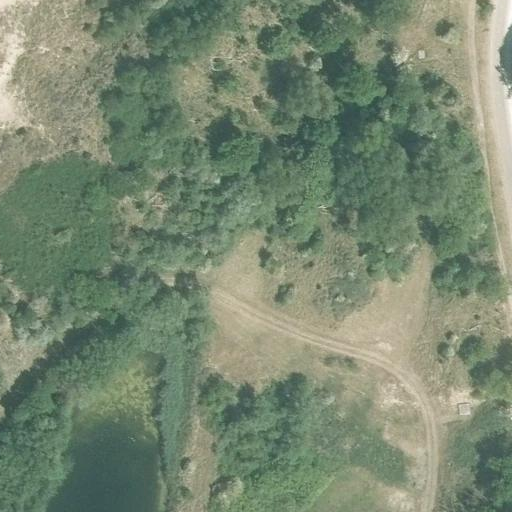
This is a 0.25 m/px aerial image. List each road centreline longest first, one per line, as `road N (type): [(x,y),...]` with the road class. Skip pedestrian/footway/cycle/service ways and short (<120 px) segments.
road 1 (track): [(428,511),(443,445),(425,398),(399,368),(182,288),(158,284),(98,317),(0,410)]
road 2 (unknown): [(511,297),(465,55),(475,0)]
road 3 (track): [(399,368),(418,248)]
